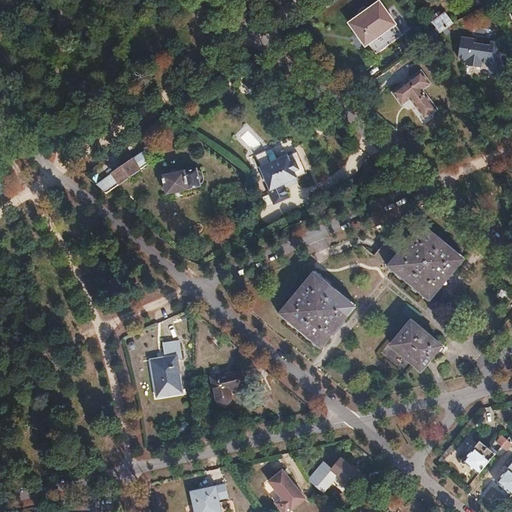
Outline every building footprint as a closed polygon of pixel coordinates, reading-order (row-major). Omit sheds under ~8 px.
[(358,18),(348,24),(365,47),(368,45),(375,55),(399,38),(391,28),(395,24),(389,16),(379,2),(369,9),(368,7),(364,6),(356,12),(356,16),(358,18)] [(397,10),(389,16),(395,24),(391,28),(399,38),(411,29),(397,10)] [(436,29),(430,34),(433,38),(453,23),(446,13),(432,23),(436,29)] [(475,39),(461,37),(457,59),(468,61),(467,64),(479,67),(480,63),(486,64),(490,75),(505,68),(494,42),(490,41),(489,45),(474,43),(475,39)] [(421,72),(392,92),(401,105),(409,99),(424,120),(437,110),(422,90),(430,84),(421,72)] [(241,137),(253,151),(260,145),(248,131),(241,137)] [(143,148),(97,185),(106,193),(119,183),(120,183),(147,162),(143,148)] [(285,189),(284,185),(296,180),(298,179),(297,178),(307,174),(297,152),(288,157),(287,156),(270,163),(265,151),(255,156),(260,167),(259,168),(269,191),(267,192),(273,206),(290,199),(285,189)] [(185,170),(162,175),(166,194),(189,189),(188,188),(201,185),(200,183),(203,183),(205,181),(203,173),(200,171),(198,172),(198,169),(185,172),(185,170)] [(298,183),(296,180),(284,185),(285,189),(298,183)] [(424,223),(387,267),(427,301),(464,257),(424,223)] [(316,271),(279,315),(319,348),(356,305),(316,271)] [(502,288),(495,296),(504,303),(510,295),(502,288)] [(410,321),(390,345),(420,370),(440,346),(410,321)] [(165,358),(150,360),(154,382),(156,382),(159,400),(172,398),(171,394),(182,393),(177,362),(183,361),(180,343),(163,346),(165,358)] [(241,371),(211,378),(216,398),(217,401),(219,403),(222,404),(225,404),(228,403),(231,400),(231,397),(229,389),(244,386),(241,371)] [(502,436),(497,442),(502,447),(507,441),(502,436)] [(458,458),(473,441),(468,437),(454,455),(458,458)] [(480,441),(463,461),(478,474),(495,455),(480,441)] [(511,445),(507,441),(502,447),(507,451),(511,445)] [(339,457),(330,467),(332,469),(341,459),(339,457)] [(322,461),(307,478),(323,492),(338,475),(349,485),(351,483),(357,489),(364,481),(357,475),(358,474),(341,459),(332,469),(330,467),(322,461)] [(511,462),(496,482),(511,495),(511,494),(511,462)] [(305,498),(283,469),(266,479),(281,499),(276,502),(283,511),(290,507),(305,498)] [(199,488),(190,490),(194,511),(221,511),(219,500),(228,498),(225,483),(205,487),(205,489),(200,490),(199,488)]
